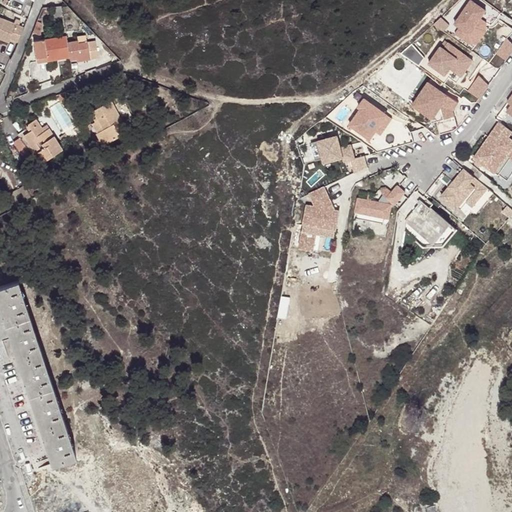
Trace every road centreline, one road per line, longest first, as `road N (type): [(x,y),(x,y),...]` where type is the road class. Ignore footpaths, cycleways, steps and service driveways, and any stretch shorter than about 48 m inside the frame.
road 1 (track): [(448,0),(319,100),(193,93),(128,64)]
road 2 (residential): [(384,164),(461,143),(511,71)]
road 3 (residential): [(128,64),(0,109)]
